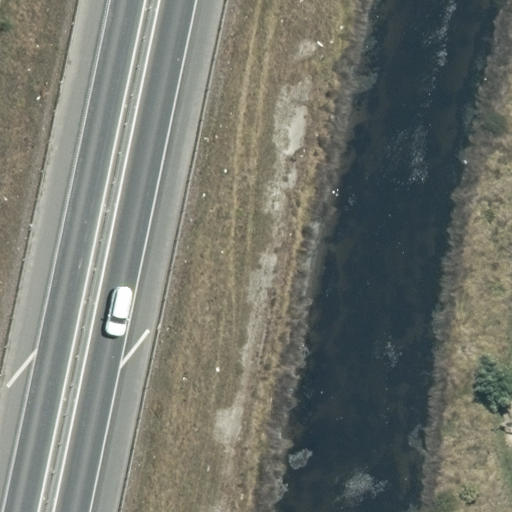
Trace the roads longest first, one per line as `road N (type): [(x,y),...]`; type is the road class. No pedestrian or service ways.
road 1 (trunk): [(184,0),(75,511)]
road 2 (trunk): [(10,511),(116,0)]
